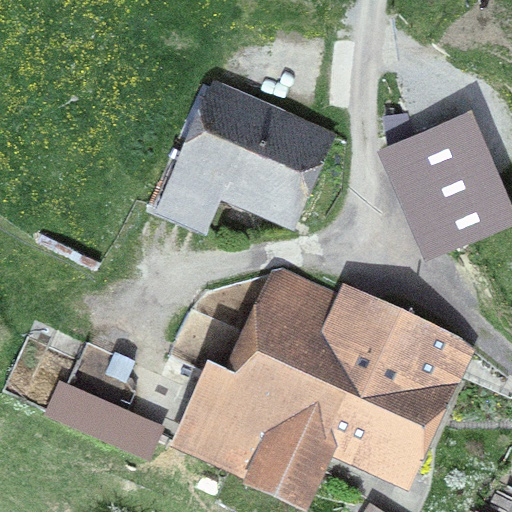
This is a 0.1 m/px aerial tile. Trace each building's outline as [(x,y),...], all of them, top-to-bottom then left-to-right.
[(217,188),(284,218),(318,141),(259,114),(254,124),(207,103),(188,144),(177,139),(143,213),(195,237),(217,188)] [(461,131),(401,157),(443,254),(503,228),(461,131)] [(431,396),(414,388),(440,331),(383,304),(376,318),(344,303),(346,300),(276,268),(224,383),(207,376),(175,447),(294,501),(327,427),(401,461),(431,396)] [(49,392),(155,439),(171,402),(65,356),(49,392)] [(137,485),(151,449),(52,408),(37,443),(137,485)]
